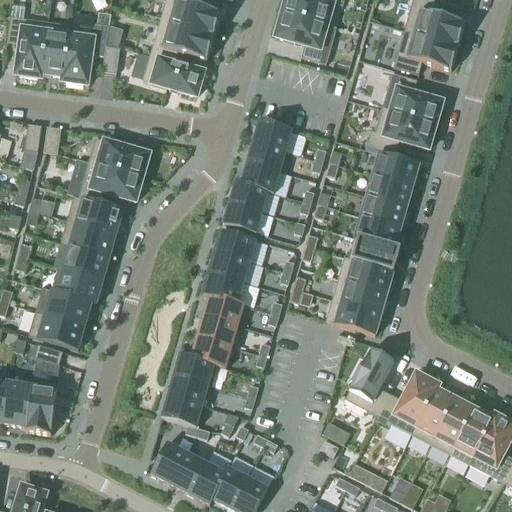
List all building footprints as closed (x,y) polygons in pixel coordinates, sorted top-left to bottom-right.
[(166,0),(166,2),(159,26),(168,28),(213,41),(220,17),(191,9),(192,6),(193,0),(166,0)] [(282,15),(281,18),(326,31),(335,33),(336,32),(327,30),(333,8),(342,11),(345,0),(318,0),(318,2),(310,0),(286,0),(284,7),(282,15)] [(415,0),(413,0),(403,36),(457,52),(464,27),(435,19),(438,7),(415,0)] [(276,38),(275,42),(304,50),(300,62),(325,70),(335,33),(326,31),(281,18),(281,21),(280,20),(275,38),(276,38)] [(10,22),(6,47),(19,49),(15,79),(19,80),(37,83),(37,82),(40,83),(46,37),(47,27),(24,24),(10,22)] [(152,48),(149,62),(158,64),(158,63),(174,68),(177,57),(181,58),(196,62),(206,65),(213,41),(168,28),(159,26),(152,48)] [(46,37),(40,83),(41,83),(41,78),(44,79),(44,80),(45,80),(46,79),(52,80),(62,82),(61,86),(62,86),(69,40),(70,30),(47,27),(46,37)] [(69,40),(62,86),(65,87),(83,89),(87,89),(91,59),(104,61),(105,51),(108,31),(94,29),(93,34),(91,33),(70,30),(69,40)] [(396,59),(393,72),(418,79),(421,67),(450,75),(457,52),(403,36),(396,59)] [(104,61),(102,77),(115,79),(119,53),(105,51),(104,61)] [(149,62),(142,86),(151,88),(196,101),(197,97),(197,98),(202,80),(203,76),(191,73),(174,68),(158,63),(158,64),(149,62)] [(387,91),(381,115),(390,117),(435,130),(436,127),(441,110),(440,110),(442,106),(412,98),(414,91),(416,85),(391,78),(387,91)] [(370,136),(366,150),(395,158),(399,146),(428,154),(429,150),(434,133),(435,130),(390,117),(381,115),(374,137),(370,136)] [(258,125),(252,147),(285,157),(285,156),(298,160),(300,158),(305,143),(304,140),(291,137),(291,135),(258,125)] [(27,129),(24,155),(37,157),(41,131),(27,129)] [(47,132),(43,157),(57,159),(60,134),(47,132)] [(95,143),(88,167),(142,182),(143,180),(147,167),(148,162),(149,158),(104,146),(95,143)] [(248,160),(246,168),(279,177),(285,157),(252,147),(248,160)] [(317,154),(314,165),(322,167),(325,156),(317,154)] [(332,155),(328,168),(338,171),(341,158),(332,155)] [(378,159),(372,180),(412,192),(418,170),(402,166),(378,159)] [(314,165),(311,176),(319,178),(322,167),(314,165)] [(81,189),(78,202),(102,210),(106,198),(121,203),(135,207),(136,203),(141,186),(141,185),(142,182),(88,167),(86,171),(81,189)] [(235,186),(234,187),(273,198),(274,197),(279,177),(246,168),(240,188),(235,186)] [(328,168),(325,180),(334,183),(338,171),(328,168)] [(372,180),(366,201),(406,213),(412,192),(372,180)] [(20,183),(17,196),(27,198),(30,186),(20,183)] [(234,187),(228,208),(262,218),(262,217),(267,198),(273,199),(273,198),(234,187)] [(305,195),(302,206),(310,209),(313,198),(305,195)] [(17,196),(14,208),(24,211),(27,198),(17,196)] [(320,197),(316,210),(326,212),(330,200),(320,197)] [(73,201),(66,225),(116,239),(122,215),(109,211),(102,210),(78,202),(73,201)] [(366,201),(360,222),(400,233),(406,213),(366,201)] [(32,202),(29,215),(38,217),(42,204),(32,202)] [(302,206),(299,217),(307,219),(307,220),(310,209),(302,206)] [(222,229),(255,239),(262,218),(228,208),(222,229)] [(316,210),(313,222),(322,225),(326,212),(316,210)] [(29,215),(26,227),(35,230),(38,217),(29,215)] [(11,219),(8,232),(18,234),(21,221),(11,219)] [(360,222),(354,244),(398,256),(399,255),(394,254),(400,233),(360,222)] [(66,225),(59,248),(109,262),(116,239),(66,225)] [(296,227),(293,238),(301,240),(301,241),(304,229),(296,227)] [(220,236),(214,257),(249,267),(256,246),(256,245),(220,235),(220,236)] [(308,239),(304,252),(314,255),(318,242),(308,239)] [(343,262),(343,263),(392,278),(398,256),(354,244),(348,263),(343,262)] [(20,248),(17,261),(27,264),(30,251),(21,249),(20,248)] [(59,248),(53,271),(102,285),(109,262),(59,248)] [(304,252),(301,264),(310,267),(314,255),(304,252)] [(214,257),(208,278),(243,288),(249,267),(214,257)] [(17,261),(14,274),(24,276),(27,264),(17,261)] [(343,263),(337,284),(387,298),(392,278),(343,263)] [(285,266),(282,277),(290,279),(293,268),(285,266)] [(54,285),(51,295),(96,308),(102,285),(53,271),(53,272),(57,273),(54,285)] [(282,277),(279,287),(287,290),(290,279),(282,277)] [(208,278),(202,298),(243,310),(244,309),(238,308),(243,288),(208,278)] [(296,281),(292,293),(302,296),(306,284),(296,281)] [(336,287),(331,304),(381,319),(387,298),(337,284),(336,287)] [(42,292),(35,316),(84,331),(91,308),(95,309),(96,308),(51,295),(42,292)] [(3,293),(0,302),(0,306),(9,309),(12,296),(3,293)] [(292,293),(289,306),(298,309),(302,296),(292,293)] [(202,298),(202,300),(208,301),(202,321),(237,331),(243,311),(243,310),(202,298)] [(331,304),(325,326),(334,329),(374,340),(381,319),(331,304)] [(0,306),(0,319),(5,321),(9,309),(0,306)] [(273,307),(270,318),(278,320),(280,313),(281,309),(273,307)] [(35,316),(28,340),(37,343),(77,355),(84,331),(35,316)] [(270,318),(267,329),(275,331),(278,320),(270,318)] [(202,321),(196,342),(231,352),(237,331),(202,321)] [(336,339),(333,350),(341,353),(344,354),(347,342),(336,339)] [(179,358),(179,359),(225,372),(226,372),(231,352),(196,342),(190,361),(179,358)] [(16,343),(12,356),(22,359),(26,346),(16,343)] [(37,349),(34,363),(58,370),(62,357),(37,349)] [(261,349),(258,360),(266,362),(270,351),(261,349)] [(349,396),(344,404),(357,411),(366,416),(375,420),(378,422),(390,399),(379,394),(393,367),(370,355),(364,367),(360,365),(350,385),(353,386),(349,396)] [(179,359),(173,380),(208,390),(214,370),(225,373),(225,372),(179,359)] [(258,360),(255,370),(263,373),(266,362),(258,360)] [(0,376),(0,428),(2,429),(9,378),(0,376)] [(9,378),(2,429),(25,432),(31,390),(18,388),(9,387),(10,378),(9,378)] [(378,422),(375,426),(388,433),(391,429),(411,439),(416,431),(437,390),(435,388),(419,380),(415,378),(401,405),(390,399),(378,422)] [(173,380),(167,401),(202,411),(208,390),(173,380)] [(32,385),(31,390),(25,432),(25,436),(50,439),(57,393),(57,388),(32,385)] [(249,390),(246,401),(255,403),(258,392),(249,390)] [(416,431),(411,439),(430,450),(435,441),(455,404),(440,397),(441,395),(440,395),(439,396),(436,395),(438,390),(437,390),(416,431)] [(167,401),(160,422),(161,423),(196,432),(202,411),(167,401)] [(246,401),(243,412),(251,414),(255,403),(246,401)] [(435,441),(430,450),(450,460),(454,451),(473,414),(459,407),(460,405),(459,405),(458,406),(455,404),(435,441)] [(454,451),(450,460),(469,470),(473,461),(492,424),(479,417),(479,416),(478,415),(478,416),(473,414),(454,451)] [(473,461),(469,470),(490,481),(502,487),(511,467),(511,463),(503,458),(510,444),(511,441),(511,428),(498,421),(494,419),(492,424),(473,461)] [(344,447),(350,435),(330,425),(324,437),(344,447)] [(225,428),(220,438),(221,438),(228,442),(233,431),(225,428)] [(187,430),(185,438),(196,441),(198,433),(187,430)] [(240,431),(235,441),(243,445),(248,435),(246,434),(240,431)] [(198,433),(196,441),(206,444),(209,436),(198,433)] [(257,439),(253,447),(263,452),(267,445),(257,439)] [(267,445),(263,452),(273,458),(277,450),(267,445)] [(324,445),(318,456),(332,463),(338,452),(324,445)] [(150,479),(150,480),(170,490),(187,457),(167,447),(150,479)] [(187,457),(170,490),(189,500),(206,468),(187,457)] [(511,467),(502,487),(511,492),(511,467)] [(206,468),(189,500),(208,510),(228,472),(227,472),(224,477),(206,468)] [(228,472),(208,510),(209,511),(212,505),(224,511),(231,511),(247,482),(229,473),(228,472)] [(247,482),(231,511),(257,511),(267,493),(247,482)] [(338,483),(335,490),(345,495),(349,488),(339,482),(338,483)] [(349,488),(345,495),(355,500),(359,493),(349,488)] [(41,511),(46,499),(42,497),(25,491),(25,492),(21,491),(17,503),(14,511),(41,511)] [(393,493),(389,501),(400,507),(405,499),(393,493)] [(405,499),(400,507),(408,511),(412,511),(416,505),(405,499)] [(377,503),(373,510),(376,511),(384,511),(387,508),(377,502),(377,503)]
